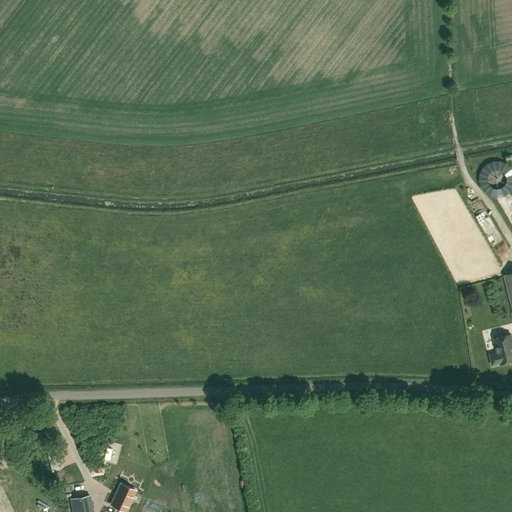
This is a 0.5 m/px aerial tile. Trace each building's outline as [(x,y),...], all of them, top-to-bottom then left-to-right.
[(511,272),(505,275),(511,304),(511,339),(511,334),(494,338),(498,352),(490,354),(492,364),(500,362),(500,363),(511,360),(511,272)] [(16,446),(17,455),(31,453),(30,444),(16,446)] [(45,470),(23,474),(23,471),(14,472),(18,493),(48,488),(45,470)] [(121,483),(111,504),(126,511),(135,490),(121,483)] [(46,500),(20,506),(21,511),(62,511),(61,505),(59,506),(56,492),(45,494),(46,500)] [(92,511),(89,495),(73,499),(75,511),(92,511)]
